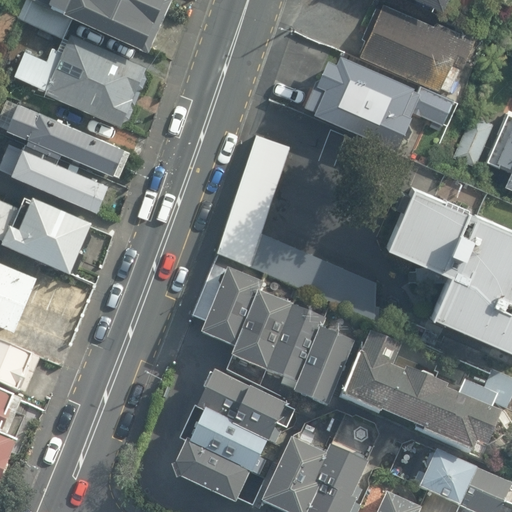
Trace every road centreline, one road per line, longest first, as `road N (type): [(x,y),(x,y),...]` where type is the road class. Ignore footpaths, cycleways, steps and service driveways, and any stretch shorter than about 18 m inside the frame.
road 1 (secondary): [(66,502),(249,0)]
road 2 (motorway): [(165,0),(188,511)]
